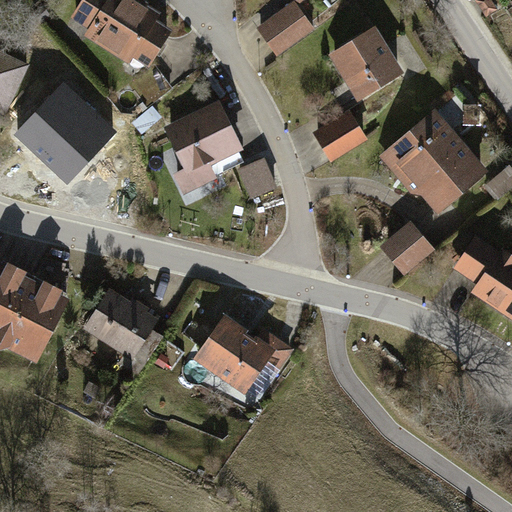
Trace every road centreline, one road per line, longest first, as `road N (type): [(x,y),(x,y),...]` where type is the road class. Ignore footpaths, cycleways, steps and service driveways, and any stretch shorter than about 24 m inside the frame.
road 1 (residential): [(207,0),(285,145),(307,216),(289,285)]
road 2 (residential): [(289,285),(82,243),(0,215)]
road 3 (residential): [(341,299),(337,359),(353,388),(392,433),(503,511)]
road 4 (residential): [(511,377),(427,321),(341,299)]
